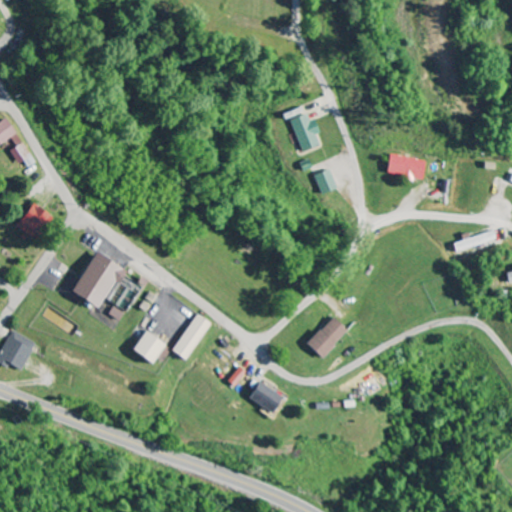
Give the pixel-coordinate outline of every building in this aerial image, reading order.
[(312,135),(314,134),(306,112),(286,120),(298,152),(316,145),(312,135)] [(0,142),(12,136),(2,119),(0,120),(0,142)] [(23,171),(34,163),(20,142),(9,150),(23,171)] [(420,181),(424,162),(388,154),(383,174),(420,181)] [(317,194),(333,188),(326,169),(310,175),(317,194)] [(12,228),(31,238),(44,214),(26,204),(12,228)] [(460,239),(460,242),(451,244),(453,253),(495,242),(493,231),(460,239)] [(95,309),(111,281),(117,285),(108,302),(115,306),(109,315),(120,322),(140,286),(121,275),(124,271),(90,252),(67,294),(95,309)] [(511,266),(510,267),(511,272),(503,274),(506,285),(511,283),(511,266)] [(209,325),(196,315),(168,351),(182,361),(209,325)] [(303,345),(318,360),(345,332),(329,317),(303,345)] [(34,342),(10,330),(0,351),(0,364),(19,373),(34,342)] [(148,365),(162,346),(141,331),(127,351),(148,365)] [(244,401),(268,413),(277,394),(253,382),(244,401)]
